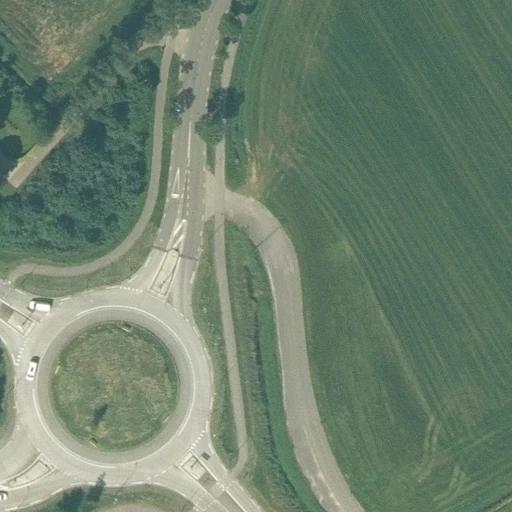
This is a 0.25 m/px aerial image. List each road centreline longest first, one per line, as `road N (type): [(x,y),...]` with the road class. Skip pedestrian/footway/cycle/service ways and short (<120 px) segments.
road 1 (tertiary): [(185,195),(190,97),(217,0)]
road 2 (tertiary): [(172,321),(188,258),(185,195)]
road 3 (primary): [(192,438),(202,414),(201,363),(172,321)]
